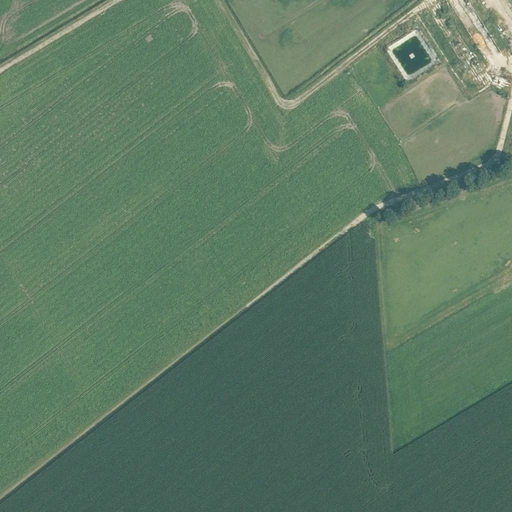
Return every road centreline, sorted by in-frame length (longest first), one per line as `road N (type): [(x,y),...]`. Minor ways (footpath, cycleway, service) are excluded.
road 1 (track): [(0,501),(380,207),(496,161),(511,102)]
road 2 (track): [(219,0),(284,106),(428,0)]
road 3 (track): [(0,70),(117,0)]
